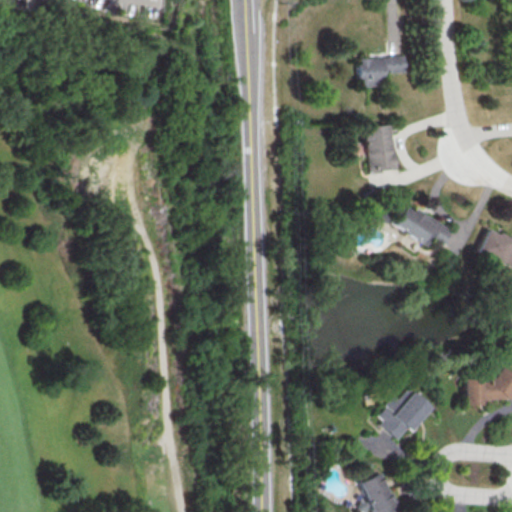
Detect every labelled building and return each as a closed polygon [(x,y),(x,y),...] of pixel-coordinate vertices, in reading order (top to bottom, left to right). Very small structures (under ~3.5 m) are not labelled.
[(352,56),(353,86),(380,85),(379,72),(401,71),(401,55),(352,56)] [(359,125),(362,171),(391,170),(388,124),(359,125)] [(388,225),(423,246),(429,235),(438,240),(445,229),(401,202),(388,225)] [(511,251),(511,238),(497,232),(495,235),(482,228),(472,251),(505,266),(511,251)] [(459,404),(477,404),(477,398),(511,398),(511,369),(495,369),(495,375),(458,376),(459,404)] [(424,406),(401,387),(392,398),(388,394),(368,417),(392,437),(400,428),(403,431),(424,406)] [(368,511),(394,511),(380,471),(357,479),(368,511)]
